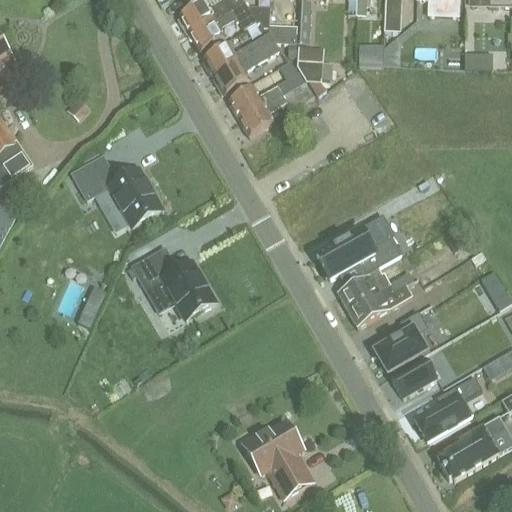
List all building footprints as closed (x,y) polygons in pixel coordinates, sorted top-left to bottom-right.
[(246,7),(241,1),(241,0),(207,0),(203,3),(205,6),(179,21),(181,25),(179,26),(184,34),(186,33),(190,39),(246,7)] [(357,0),(357,20),(366,21),(366,0),(357,0)] [(402,0),(385,0),(384,35),(400,36),(402,0)] [(417,0),(417,4),(429,5),(429,18),(429,20),(431,20),(456,21),(458,21),(459,19),(459,0),(417,0)] [(511,0),(488,0),(488,11),(511,11),(511,0)] [(200,57),(224,43),(219,34),(237,24),(243,35),(258,27),(249,11),(246,7),(190,39),(200,57)] [(302,8),(299,50),(309,50),(311,9),(302,8)] [(249,11),(258,27),(260,26),(264,32),(269,32),(269,30),(270,11),(249,11)] [(269,38),(276,48),(296,49),(296,31),(269,30),(269,32),(269,38)] [(230,50),(213,59),(204,64),(205,66),(203,67),(207,75),(210,74),(215,82),(240,68),(276,48),(269,38),(234,58),(230,50)] [(381,72),(399,72),(400,49),(395,44),(381,55),(381,72)] [(276,48),(240,68),(215,82),(225,100),(250,85),(244,76),(271,61),(280,55),(276,48)] [(0,54),(0,81),(16,71),(11,63),(13,62),(14,59),(8,49),(4,52),(0,54)] [(358,71),(368,71),(368,51),(359,50),(358,71)] [(465,59),(465,76),(475,76),(492,76),(492,59),(475,59),(465,59)] [(321,88),(323,68),(297,66),(297,72),(306,86),(321,88)] [(305,87),(299,78),(287,86),(279,90),(284,99),(305,87)] [(290,116),(293,121),(310,108),(308,105),(314,102),(308,92),(305,87),(284,99),(289,109),(287,110),(290,115),(290,116)] [(254,92),(239,100),(229,107),(239,125),(283,99),(278,91),(260,101),(254,92)] [(288,108),(283,99),(239,125),(249,143),(275,128),(270,120),(288,108)] [(0,193),(0,194),(36,171),(20,147),(16,141),(0,118),(0,193)] [(103,161),(72,179),(87,206),(109,193),(133,233),(162,216),(138,175),(118,186),(103,161)] [(300,233),(313,225),(319,236),(319,237),(319,238),(320,237),(325,235),(377,204),(367,186),(353,194),(337,203),(324,182),(304,194),(301,190),(285,199),(287,203),(283,206),(285,210),(281,212),(292,232),(296,229),(299,234),(300,233)] [(0,249),(9,232),(10,232),(18,215),(0,206),(0,249)] [(319,265),(316,267),(325,283),(328,281),(330,285),(339,280),(361,268),(367,280),(402,260),(392,242),(394,241),(382,221),(361,234),(362,235),(356,239),(354,236),(341,243),(343,246),(317,261),(319,265)] [(452,258),(455,256),(469,248),(460,233),(443,243),(452,258)] [(163,286),(177,310),(186,326),(216,309),(192,267),(179,275),(171,279),(158,257),(132,272),(146,295),(163,286)] [(481,257),(471,263),(475,270),(486,263),(481,257)] [(339,300),(348,317),(411,281),(409,278),(391,288),(385,279),(383,280),(381,276),(339,300)] [(480,285),(498,317),(511,309),(494,277),(480,285)] [(357,333),(374,324),(413,302),(407,291),(414,287),(411,281),(348,317),(357,333)] [(94,291),(78,328),(90,333),(107,297),(94,291)] [(388,378),(430,355),(420,338),(428,334),(427,332),(419,317),(400,328),(406,338),(375,356),(388,378)] [(425,363),(391,383),(403,404),(416,396),(423,392),(437,384),(425,363)] [(488,369),(484,371),(491,383),(495,381),(488,369)] [(439,411),(414,425),(427,447),(472,421),(464,406),(481,396),(474,383),(436,405),(439,411)] [(511,415),(511,399),(502,405),(509,418),(511,415)] [(489,442),(505,434),(506,433),(499,421),(459,444),(461,448),(440,461),(441,464),(438,466),(449,485),(452,483),(454,486),(500,460),(489,442)] [(287,428),(269,438),(267,434),(243,449),(261,480),(268,476),(284,503),(312,487),(296,460),(303,455),(287,428)]
